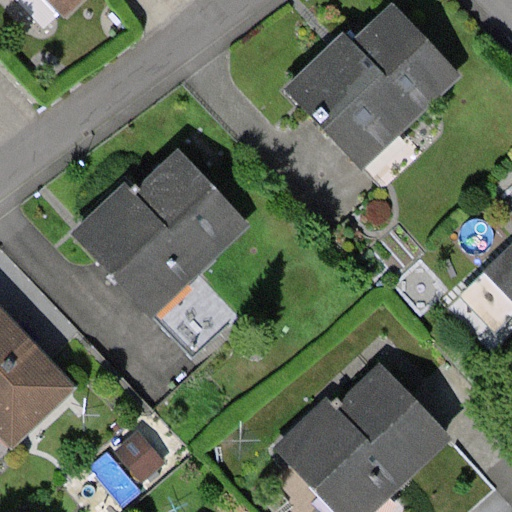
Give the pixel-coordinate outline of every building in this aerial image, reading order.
[(28,0),(64,37),(104,0),(28,0)] [(390,12),(296,97),(366,173),(460,87),(390,12)] [(179,158),(83,248),(148,318),(245,229),(179,158)] [(511,258),(497,272),(511,288),(511,258)] [(0,325),(0,443),(10,454),(69,400),(0,325)] [(371,370),(276,460),(325,511),(381,511),(447,450),(371,370)]
